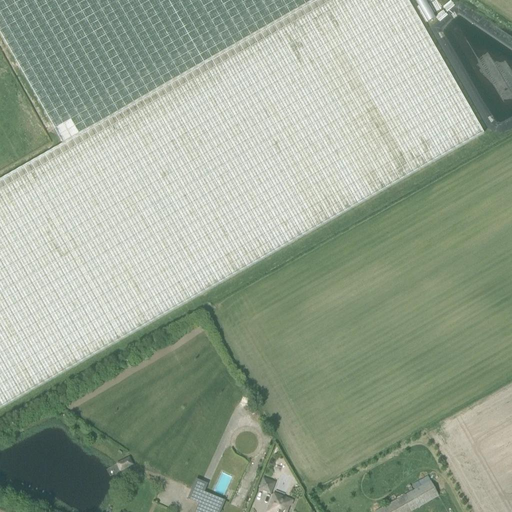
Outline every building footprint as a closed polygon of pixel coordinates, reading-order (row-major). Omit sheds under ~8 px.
[(316,0),(64,144),(0,180),(0,409),(484,134),(407,0),(316,0)] [(0,0),(0,33),(55,130),(64,144),(316,0),(0,0)] [(437,0),(436,0),(430,3),(427,0),(417,0),(430,24),(438,19),(435,13),(442,9),(437,0)] [(201,397),(170,477),(200,488),(204,479),(201,478),(229,408),(201,397)] [(129,457),(123,461),(127,468),(133,465),(129,457)] [(375,511),(411,511),(439,497),(428,477),(410,487),(412,491),(375,511)] [(264,480),(260,490),(270,494),(272,489),(267,487),(269,482),(264,480)] [(289,511),(294,501),(273,493),(265,511),(289,511)]
